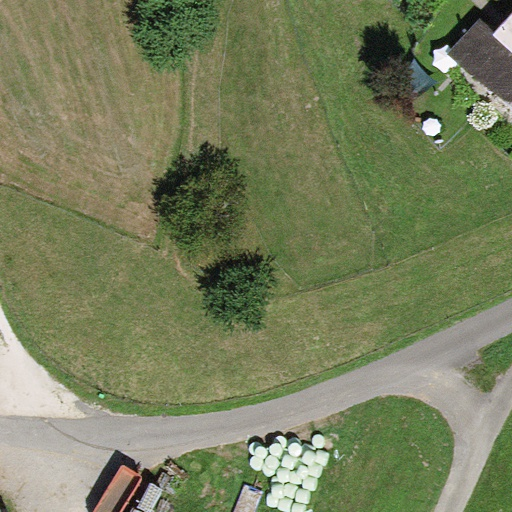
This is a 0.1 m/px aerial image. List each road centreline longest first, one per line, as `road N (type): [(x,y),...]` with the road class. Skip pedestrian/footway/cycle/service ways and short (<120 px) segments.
road 1 (residential): [(0,432),(98,443),(299,411),(511,313)]
road 2 (track): [(0,322),(98,443),(92,511)]
road 3 (track): [(448,511),(511,386)]
